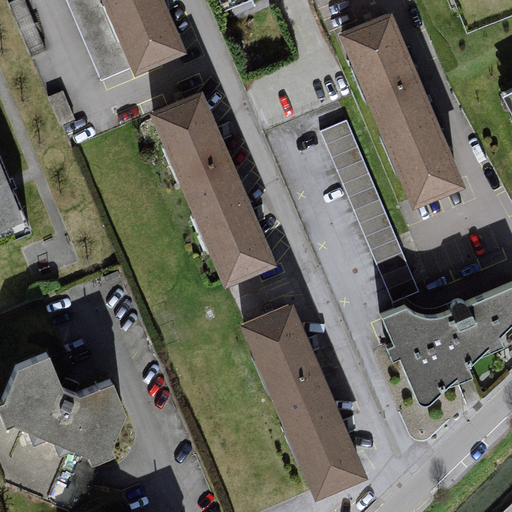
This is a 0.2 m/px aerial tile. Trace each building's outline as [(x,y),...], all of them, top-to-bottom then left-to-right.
[(164,0),(100,0),(134,77),(188,54),(164,0)] [(392,12),(343,33),(417,208),(466,187),(392,12)] [(205,92),(153,115),(228,288),(279,266),(205,92)] [(350,112),(323,123),(380,272),(407,262),(350,112)] [(0,155),(0,231),(27,220),(0,155)] [(410,309),(384,322),(421,408),(432,411),(511,329),(511,291),(448,318),(430,320),(410,309)] [(294,303),(241,327),(318,503),(371,480),(294,303)] [(68,389),(55,357),(24,371),(7,405),(4,421),(8,428),(16,432),(20,426),(25,430),(33,446),(46,439),(54,444),(55,451),(65,457),(75,451),(94,458),(98,467),(112,463),(123,450),(117,387),(87,396),(68,389)]
